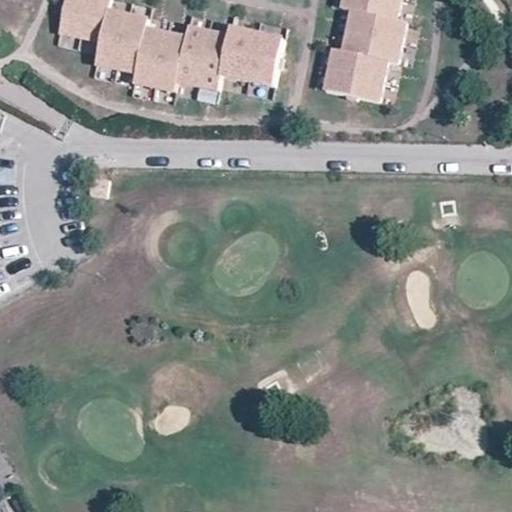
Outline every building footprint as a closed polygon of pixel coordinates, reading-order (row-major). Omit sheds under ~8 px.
[(61,35),(104,44),(111,13),(113,0),(69,0),(68,7),(65,7),(63,18),(65,18),(61,35)] [(399,23),(404,0),(347,0),(345,12),(354,14),(399,23)] [(149,32),(151,22),(111,13),(104,44),(99,66),(139,75),(149,32)] [(403,67),(412,25),(399,23),(354,14),(346,54),(391,64),(403,67)] [(232,39),(191,31),(189,40),(180,85),(221,93),(224,80),(232,39)] [(180,85),(189,40),(149,32),(139,75),(137,85),(178,93),(180,85)] [(224,80),(277,90),(281,72),(283,73),(285,61),(283,61),(287,43),(233,33),(232,39),(224,80)] [(382,105),(391,64),(346,54),(336,52),(328,93),(349,98),(348,100),(359,103),(360,100),(382,105)] [(109,199),(112,182),(94,179),(91,196),(109,199)]
